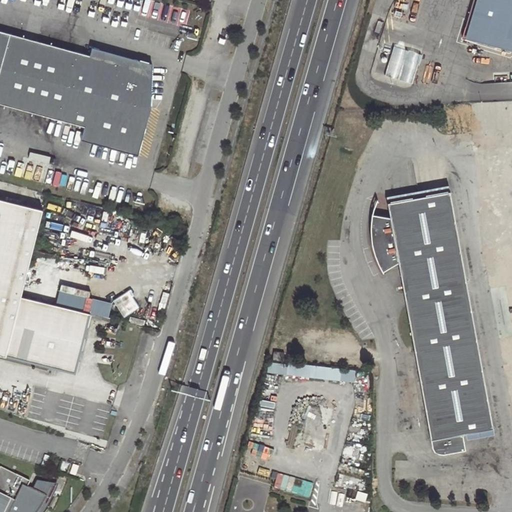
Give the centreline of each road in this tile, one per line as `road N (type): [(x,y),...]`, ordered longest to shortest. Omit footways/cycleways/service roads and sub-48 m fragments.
road 1 (unclassified): [(87,511),(144,406),(259,0)]
road 2 (trunk): [(192,511),(337,0)]
road 3 (trunk): [(307,0),(163,511)]
road 4 (unknown): [(183,63),(152,181)]
